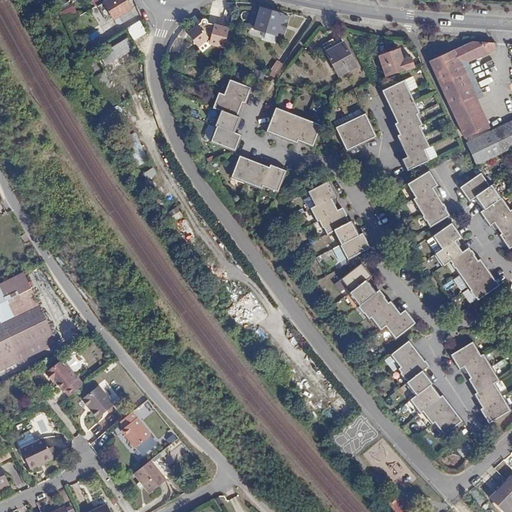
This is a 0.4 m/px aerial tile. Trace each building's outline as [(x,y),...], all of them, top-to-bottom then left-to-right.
[(125,0),(108,0),(104,3),(110,12),(114,20),(119,17),(123,23),(135,16),(131,10),(132,9),(125,0)] [(110,12),(104,3),(100,6),(105,15),(110,12)] [(65,17),(77,15),(75,6),(64,8),(65,17)] [(283,37),(289,17),(261,9),(255,29),(283,37)] [(226,50),(232,27),(197,19),(191,42),(226,50)] [(141,21),(131,27),(137,38),(148,32),(141,21)] [(91,40),(101,36),(98,30),(88,34),(91,40)] [(324,48),(340,77),(357,67),(342,38),(324,48)] [(496,49),(494,44),(473,41),(430,61),(453,109),(476,98),(461,65),(496,49)] [(106,76),(139,56),(130,43),(98,63),(106,76)] [(378,54),(381,63),(401,56),(398,48),(378,54)] [(401,56),(381,63),(385,76),(415,67),(413,61),(415,60),(414,55),(402,58),(401,56)] [(147,70),(139,56),(106,76),(114,90),(147,70)] [(269,74),(274,78),(283,64),(278,60),(269,74)] [(230,80),(224,95),(244,103),(246,104),(251,89),(241,84),(230,80)] [(404,81),(387,89),(382,91),(387,102),(409,91),(404,81)] [(415,103),(409,91),(387,102),(393,113),(415,103)] [(224,95),(219,93),(213,107),(221,110),(238,117),(244,103),(224,95)] [(490,128),(476,98),(453,109),(466,138),(490,128)] [(420,113),(415,103),(393,113),(398,124),(417,114),(420,113)] [(276,108),(267,132),(281,138),(291,114),(276,108)] [(221,110),(214,125),(217,127),(235,133),(241,119),(238,117),(221,110)] [(291,114),(281,138),(297,144),(298,141),(307,120),(291,114)] [(376,137),(365,114),(350,121),(362,144),(376,137)] [(400,136),(420,126),(422,125),(417,114),(398,124),(395,125),(400,136)] [(126,138),(135,133),(125,116),(116,121),(126,138)] [(322,126),(307,120),(298,141),(313,147),(322,126)] [(362,144),(350,121),(336,128),(347,151),(362,144)] [(511,121),(478,138),(488,160),(511,149),(511,148),(511,121)] [(403,147),(425,137),(420,126),(400,136),(398,137),(403,147)] [(235,133),(217,127),(211,142),(235,151),(241,136),(235,133)] [(408,157),(425,150),(430,147),(425,137),(403,147),(408,157)] [(488,160),(478,138),(468,143),(478,165),(488,160)] [(408,171),(430,160),(425,150),(408,157),(403,160),(408,171)] [(232,178),(246,184),(255,162),(240,156),(232,178)] [(255,162),(246,184),(261,189),(262,187),(270,168),(255,162)] [(278,193),(286,171),(271,165),(270,168),(262,187),(278,193)] [(147,179),(157,175),(154,168),(144,172),(147,179)] [(438,185),(430,171),(407,184),(417,198),(434,188),(438,185)] [(481,174),(477,176),(460,188),(469,201),(474,198),(489,187),(481,174)] [(336,196),(329,182),(308,192),(315,206),(333,198),(336,196)] [(502,198),(492,185),(489,187),(474,198),(483,211),(502,198)] [(443,202),(434,188),(417,198),(414,200),(422,214),(443,202)] [(340,210),(333,198),(315,206),(310,210),(317,222),(319,221),(340,210)] [(511,211),(502,198),(483,211),(480,213),(489,226),(491,225),(511,211)] [(451,215),(443,202),(422,214),(430,227),(451,215)] [(343,209),(340,210),(319,221),(326,235),(332,232),(350,222),(343,209)] [(511,210),(511,211),(491,225),(499,236),(511,227),(511,210)] [(187,244),(200,234),(187,217),(174,228),(187,244)] [(353,221),(350,222),(332,232),(340,246),(360,236),(353,221)] [(461,236),(452,224),(433,237),(442,250),(457,240),(461,236)] [(511,227),(499,236),(509,250),(511,247),(511,227)] [(364,234),(360,236),(340,246),(347,260),(358,255),(371,248),(364,234)] [(465,251),(457,240),(442,250),(435,255),(443,266),(449,262),(465,251)] [(459,275),(478,261),(469,248),(465,251),(449,262),(459,275)] [(468,288),(489,273),(480,260),(478,261),(459,275),(468,288)] [(351,293),(367,280),(371,277),(361,264),(341,280),(351,293)] [(40,305),(24,272),(2,283),(18,316),(40,305)] [(477,301),(499,286),(489,273),(468,288),(477,301)] [(359,307),(377,293),(367,280),(351,293),(349,295),(359,307)] [(18,316),(2,283),(0,283),(0,319),(2,323),(0,323),(0,360),(16,353),(54,334),(40,305),(18,316)] [(371,318),(389,303),(379,291),(377,293),(359,307),(369,319),(371,318)] [(251,294),(242,301),(259,321),(268,314),(251,294)] [(385,326),(401,314),(391,302),(389,303),(371,318),(380,330),(385,326)] [(396,339),(415,323),(405,310),(401,314),(385,326),(396,339)] [(58,343),(54,334),(16,353),(21,362),(58,343)] [(419,354),(409,341),(390,355),(400,368),(419,354)] [(473,342),(450,355),(458,369),(461,368),(481,356),(473,342)] [(305,347),(297,352),(302,359),(309,354),(305,347)] [(0,371),(21,362),(16,353),(0,360),(0,371)] [(58,357),(57,354),(46,360),(47,363),(58,357)] [(428,367),(419,354),(400,368),(398,370),(407,383),(423,371),(428,367)] [(481,356),(461,368),(469,379),(491,366),(484,354),(481,356)] [(314,379),(325,370),(312,356),(301,365),(314,379)] [(73,394),(83,386),(73,375),(81,369),(71,357),(64,362),(63,361),(50,371),(57,379),(58,378),(67,389),(69,388),(73,394)] [(491,366),(469,379),(477,393),(494,383),(499,380),(491,366)] [(433,383),(423,371),(407,383),(405,385),(414,397),(431,385),(433,383)] [(494,383),(477,393),(475,395),(482,409),(503,397),(494,383)] [(420,413),(422,411),(440,397),(431,385),(414,397),(410,401),(420,413)] [(82,399),(96,417),(112,404),(98,386),(82,399)] [(432,425),(434,423),(453,409),(443,395),(440,397),(422,411),(432,425)] [(480,410),(489,424),(511,411),(503,397),(482,409),(480,410)] [(434,423),(444,436),(462,421),(453,409),(434,423)] [(133,412),(119,422),(125,429),(120,432),(134,449),(150,436),(133,412)] [(174,433),(166,439),(173,448),(181,442),(174,433)] [(56,461),(51,451),(47,441),(37,445),(33,437),(27,440),(28,441),(21,444),(24,451),(24,452),(33,472),(56,461)] [(464,458),(473,449),(467,441),(457,449),(464,458)] [(150,461),(134,474),(140,482),(137,485),(141,489),(144,487),(150,494),(166,481),(150,461)] [(0,467),(0,486),(1,488),(8,484),(0,467)] [(505,477),(499,484),(511,496),(511,474),(507,480),(505,477)] [(511,511),(511,496),(499,484),(493,489),(495,492),(489,498),(503,511),(511,511)] [(89,511),(108,511),(105,503),(96,507),(96,509),(89,511)]
